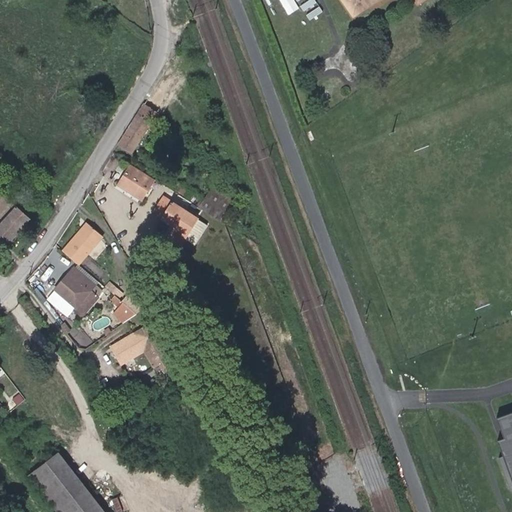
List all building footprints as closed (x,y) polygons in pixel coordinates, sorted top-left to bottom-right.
[(384,0),(338,0),(353,21),(384,0)] [(412,0),(418,8),(429,0),(412,0)] [(156,114),(143,106),(119,144),(132,153),(156,114)] [(155,181),(130,165),(117,187),(142,202),(155,181)] [(213,186),(200,206),(219,218),(231,198),(213,186)] [(0,232),(9,241),(29,219),(0,191),(0,232)] [(157,238),(170,246),(190,213),(157,193),(147,209),(167,221),(157,238)] [(200,217),(186,236),(196,243),(209,225),(200,217)] [(85,225),(75,237),(77,238),(87,226),(85,225)] [(77,238),(75,237),(62,254),(77,266),(100,237),(87,226),(77,238)] [(185,252),(193,242),(187,238),(179,248),(185,252)] [(73,268),(55,290),(75,307),(94,285),(73,268)] [(126,317),(128,319),(130,318),(124,308),(116,314),(120,320),(126,317)] [(214,323),(209,311),(203,313),(209,326),(214,323)] [(149,324),(139,330),(141,333),(151,327),(149,324)] [(166,355),(151,327),(141,333),(139,330),(124,338),(126,341),(110,350),(118,364),(141,351),(150,368),(158,364),(156,360),(166,355)] [(124,338),(108,347),(110,350),(126,341),(124,338)] [(166,355),(156,360),(158,364),(168,358),(166,355)] [(511,411),(495,417),(503,438),(497,439),(511,481),(511,411)] [(105,511),(59,452),(29,475),(57,511),(105,511)]
